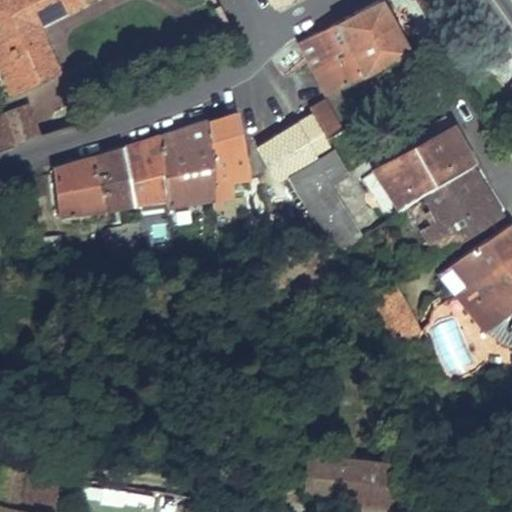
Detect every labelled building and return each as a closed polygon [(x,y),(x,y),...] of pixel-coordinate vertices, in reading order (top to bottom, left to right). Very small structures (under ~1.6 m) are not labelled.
[(0,0),(0,149),(15,145),(3,115),(0,116),(0,29),(5,40),(0,43),(0,67),(3,74),(12,94),(59,72),(38,24),(85,0),(0,0)] [(272,0),(277,8),(289,0),(272,0)] [(381,0),(375,0),(298,41),(328,95),(350,83),(351,85),(409,51),(394,23),(381,0)] [(310,115),(254,148),(271,178),(283,172),(329,147),(326,137),(340,130),(322,99),(308,108),(310,115)] [(29,105),(3,115),(15,145),(41,135),(29,105)] [(249,177),(236,108),(205,119),(211,197),(211,208),(220,207),(220,198),(231,198),(229,180),(249,177)] [(211,197),(205,119),(156,136),(167,213),(169,228),(179,227),(176,203),(211,197)] [(371,169),(396,211),(405,205),(468,162),(464,154),(466,152),(450,124),(371,169)] [(167,213),(156,136),(122,149),(133,203),(152,201),(154,215),(167,213)] [(367,156),(373,153),(369,146),(364,149),(367,156)] [(133,203),(122,149),(91,157),(103,212),(135,213),(133,203)] [(334,250),(363,232),(334,185),(348,176),(333,151),(290,178),(334,250)] [(103,212),(91,157),(47,169),(58,216),(103,212)] [(405,205),(435,257),(501,213),(468,162),(405,205)] [(303,205),(299,199),(291,203),(294,208),(303,205)] [(306,209),(271,218),(275,234),(314,222),(306,209)] [(142,257),(136,223),(121,226),(121,228),(108,230),(113,261),(142,257)] [(511,298),(509,295),(511,292),(511,227),(509,223),(446,268),(462,289),(458,292),(480,321),(475,325),(483,335),(496,325),(511,306),(511,298)] [(61,236),(38,239),(42,261),(64,257),(61,236)] [(462,289),(446,268),(436,275),(475,325),(480,321),(458,292),(462,289)] [(389,284),(363,299),(381,338),(387,350),(418,333),(391,283),(389,284)] [(511,339),(496,325),(483,335),(511,355),(511,352),(511,339)] [(272,450),(206,437),(203,450),(270,464),(272,450)] [(385,462),(307,454),(303,494),(381,501),(385,462)] [(0,511),(50,511),(57,472),(28,471),(3,464),(0,474),(0,511)]
